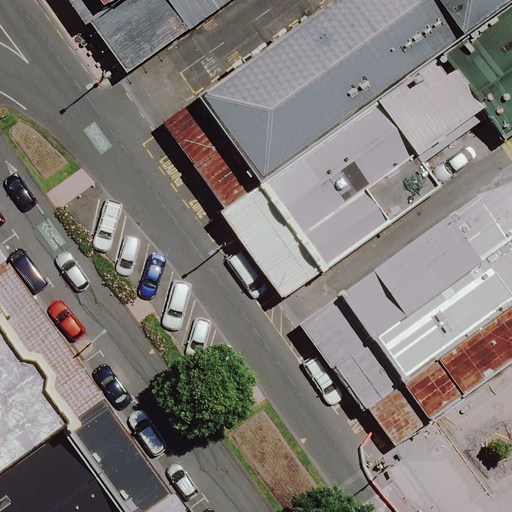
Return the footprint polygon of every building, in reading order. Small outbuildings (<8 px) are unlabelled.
[(166,0),(186,28),(224,0),(166,0)] [(511,138),(511,0),(330,0),(200,93),(327,270),(511,138)] [(511,180),(480,193),(345,292),(436,414),(511,359),(511,180)] [(0,320),(0,435),(55,399),(0,320)] [(138,511),(55,399),(0,435),(0,511),(138,511)]
